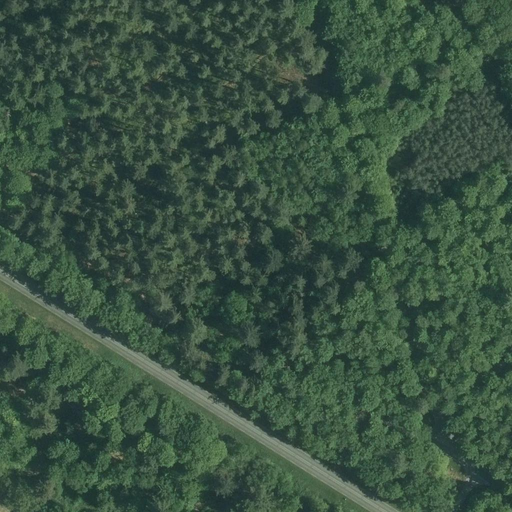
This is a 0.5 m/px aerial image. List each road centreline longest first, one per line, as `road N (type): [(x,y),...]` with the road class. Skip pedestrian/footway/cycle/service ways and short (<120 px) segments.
road 1 (unclassified): [(447,450),(249,371),(0,220)]
road 2 (unclassified): [(447,450),(309,0)]
road 3 (primary): [(385,511),(0,270)]
